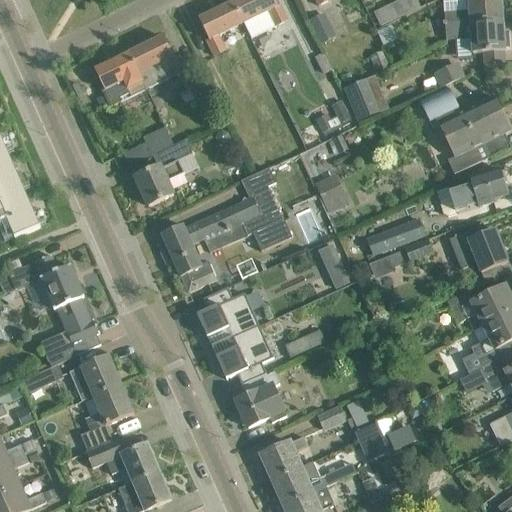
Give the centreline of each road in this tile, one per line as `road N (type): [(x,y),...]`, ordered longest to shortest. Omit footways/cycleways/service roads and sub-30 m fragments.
road 1 (tertiary): [(237,511),(27,62)]
road 2 (residential): [(27,62),(158,0)]
